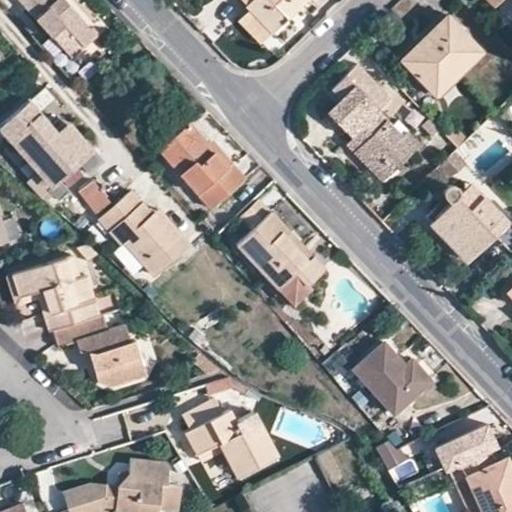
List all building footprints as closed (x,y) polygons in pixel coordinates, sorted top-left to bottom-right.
[(23,0),(27,5),(74,57),(80,53),(98,38),(92,32),(97,29),(70,0),(23,0)] [(246,0),(241,5),(266,30),(298,0),(246,0)] [(266,30),(243,7),(232,17),(254,41),(266,30)] [(474,47),(440,12),(395,54),(429,90),(474,47)] [(97,29),(92,32),(98,38),(102,35),(97,29)] [(394,104),(356,65),(341,81),(344,84),(349,80),(383,115),(394,104)] [(337,117),(350,131),(358,139),(347,148),(375,177),(414,140),(402,125),(397,130),(383,115),(349,80),(344,84),(321,107),(333,121),(337,117)] [(60,120),(53,127),(47,120),(24,96),(0,117),(0,133),(4,138),(9,134),(51,180),(85,149),(60,120)] [(47,120),(53,127),(60,120),(54,114),(47,120)] [(227,158),(222,162),(204,141),(185,121),(156,145),(208,204),(242,175),(227,158)] [(339,141),(347,148),(358,139),(350,131),(339,141)] [(222,162),(227,158),(210,137),(204,141),(222,162)] [(51,180),(38,166),(25,178),(38,191),(44,186),(54,197),(64,188),(55,177),(51,180)] [(80,193),(93,182),(81,166),(69,176),(80,193)] [(427,213),(465,253),(501,217),(477,192),(473,196),(460,183),(453,189),(450,182),(444,181),(440,185),(439,192),(445,197),(438,203),(434,200),(419,213),(423,218),(427,213)] [(93,182),(80,193),(91,209),(104,199),(93,182)] [(118,242),(122,239),(150,271),(186,240),(161,212),(155,218),(149,211),(127,187),(95,215),(118,242)] [(249,227),(267,210),(254,197),(236,214),(249,227)] [(155,218),(161,212),(156,206),(149,211),(155,218)] [(304,281),(319,266),(267,210),(249,227),(234,241),(290,303),(308,286),(304,281)] [(427,213),(423,218),(461,257),(465,253),(427,213)] [(511,250),(511,227),(501,217),(489,229),(511,252),(511,250)] [(95,315),(80,272),(73,274),(66,254),(7,274),(16,296),(39,289),(46,312),(40,314),(45,331),(49,330),(95,315)] [(46,312),(39,289),(16,296),(7,274),(0,275),(11,306),(35,299),(40,314),(46,312)] [(139,362),(130,337),(125,338),(119,322),(104,327),(98,314),(95,315),(49,330),(54,346),(72,341),(76,351),(92,355),(88,368),(92,380),(107,388),(131,380),(139,362)] [(379,340),(351,366),(390,409),(428,376),(409,356),(400,362),(379,340)] [(334,347),(320,361),(337,379),(351,366),(334,347)] [(200,456),(221,444),(226,452),(238,474),(276,453),(250,406),(234,415),(227,403),(220,406),(212,393),(182,410),(190,424),(184,427),(200,456)] [(454,479),(492,460),(486,449),(476,427),(434,448),(445,469),(450,468),(454,479)] [(385,435),(369,444),(380,462),(398,453),(392,442),(385,435)] [(226,452),(221,444),(200,456),(204,464),(226,452)] [(118,508),(120,511),(161,511),(162,508),(181,509),(181,485),(169,483),(170,466),(134,457),(130,471),(118,484),(89,482),(93,493),(108,494),(107,507),(118,508)] [(511,511),(511,484),(499,457),(492,460),(454,479),(469,511),(471,511),(480,508),(481,511),(511,511)] [(120,470),(118,484),(130,471),(120,470)] [(63,493),(70,511),(106,511),(107,507),(108,494),(93,493),(89,482),(63,493)] [(0,511),(27,511),(23,501),(0,509),(0,511)]
